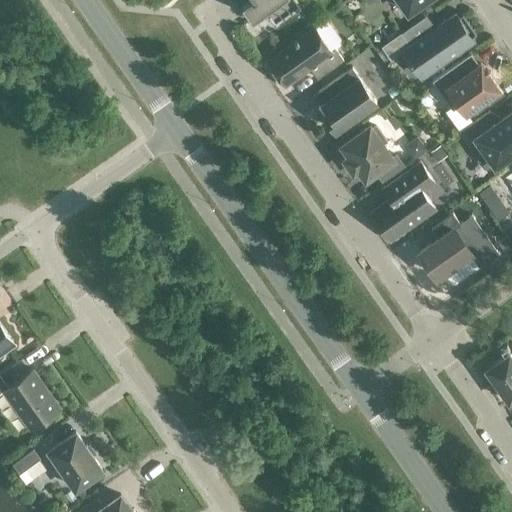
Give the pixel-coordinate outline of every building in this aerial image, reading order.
[(246,0),(242,3),(253,18),(265,9),(275,23),(302,4),(298,0),(246,0)] [(399,0),(408,12),(424,0),(399,0)] [(459,15),(457,12),(410,45),(401,32),(381,46),(391,60),(403,52),(411,63),(413,62),(422,76),(475,38),(473,35),(477,33),(462,13),(459,15)] [(332,51),(315,27),(267,61),(285,86),(310,68),(318,78),(344,60),(335,48),(332,51)] [(472,54),(471,53),(432,80),(433,81),(434,81),(444,94),(451,103),(455,104),(459,102),(466,112),(499,89),(488,74),(489,73),(488,72),(488,73),(483,67),(484,66),(483,65),(483,66),(481,63),(478,66),(470,55),(472,54)] [(377,101),(352,67),(318,91),(325,101),(318,106),(336,130),(377,101)] [(511,152),(511,111),(498,122),(490,110),(464,129),(472,141),(477,138),(495,164),(511,152)] [(383,181),(404,166),(396,155),(392,157),(382,143),(386,140),(376,125),(372,128),(370,126),(343,145),(351,155),(346,158),(354,170),(359,167),(366,177),(376,171),(383,181)] [(418,138),(407,147),(416,158),(427,150),(418,138)] [(438,158),(445,153),(440,146),(433,151),(438,158)] [(392,195),(392,196),(391,199),(391,198),(371,212),(391,239),(435,208),(423,191),(435,183),(420,161),(383,187),(384,188),(389,185),(394,193),(392,195)] [(498,194),(492,186),(479,194),(485,203),(498,194)] [(439,238),(421,251),(438,276),(444,272),(454,285),(480,267),(501,252),(474,213),(460,223),(453,213),(431,228),(439,238)] [(511,244),(506,236),(499,241),(510,256),(511,254),(511,244)] [(0,353),(15,343),(0,322),(0,353)] [(511,356),(509,353),(487,369),(509,401),(511,399),(511,356)] [(60,408),(33,369),(9,386),(0,374),(0,373),(0,393),(4,391),(31,429),(60,408)] [(85,445),(76,432),(50,450),(59,463),(56,465),(64,477),(67,475),(76,488),(102,470),(93,456),(94,456),(86,444),(85,445)] [(41,458),(33,448),(12,463),(19,473),(41,458)] [(133,511),(132,511),(133,510),(132,509),(132,510),(121,494),(104,506),(97,497),(75,511),(133,511)]
